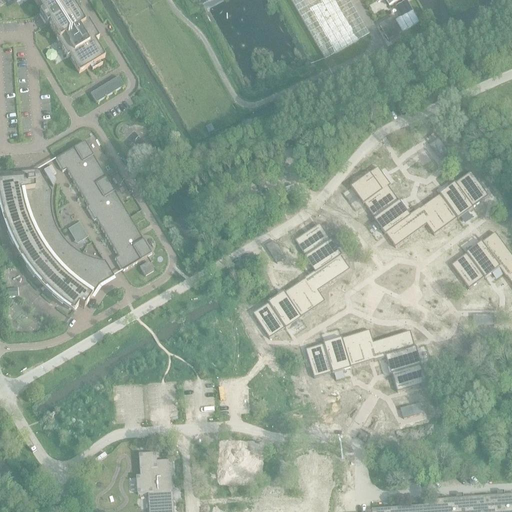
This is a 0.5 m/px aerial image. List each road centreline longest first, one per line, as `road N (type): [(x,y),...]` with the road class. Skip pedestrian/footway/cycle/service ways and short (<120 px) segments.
road 1 (residential): [(0,391),(320,204),(455,99),(511,74)]
road 2 (residential): [(511,487),(363,496),(360,458),(348,439),(242,427)]
road 3 (residential): [(131,298),(168,277),(172,256),(92,116)]
road 4 (residential): [(55,475),(117,433),(242,427)]
road 5 (residential): [(92,116),(130,91),(132,80),(84,0)]
road 6 (residential): [(77,125),(27,39),(0,40)]
